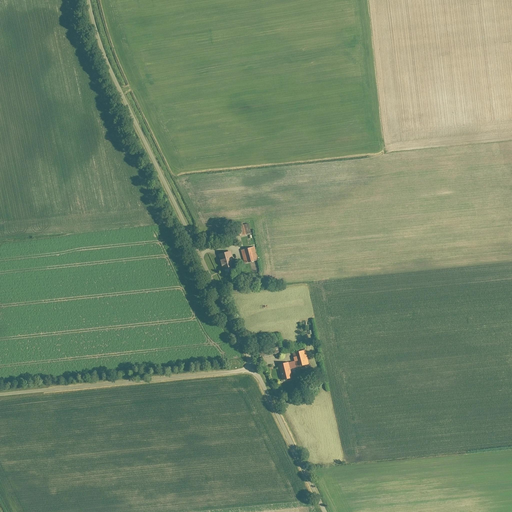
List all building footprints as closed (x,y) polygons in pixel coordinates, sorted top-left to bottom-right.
[(236,235),(244,234),(242,225),(235,227),(236,235)] [(241,251),(244,265),(256,262),(253,248),(241,251)] [(219,255),(222,271),(234,268),(230,253),(219,255)] [(262,352),(265,358),(279,354),(277,347),(262,352)] [(292,354),(294,362),(278,366),(281,381),(292,378),(290,370),(309,365),(305,350),(292,354)]
